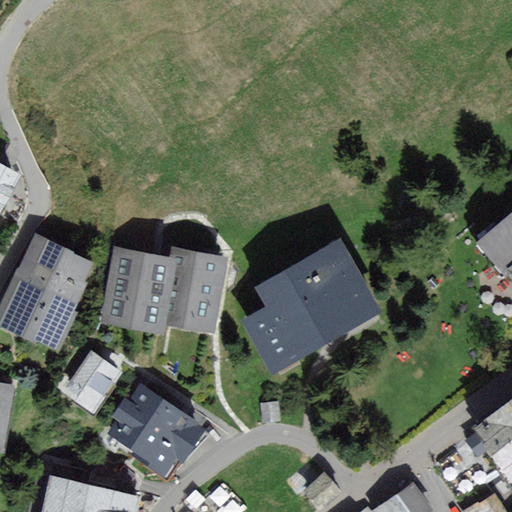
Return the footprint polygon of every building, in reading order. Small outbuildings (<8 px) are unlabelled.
[(0,161),(0,210),(21,173),(0,161)] [(511,284),(511,211),(476,244),(511,284)] [(96,265),(32,234),(0,298),(0,324),(53,350),(96,265)] [(264,308),(240,321),(271,376),(382,313),(340,240),(253,289),(264,308)] [(167,325),(178,257),(114,247),(102,323),(166,334),(167,325)] [(167,325),(213,333),(226,256),(180,249),(178,257),(167,325)] [(91,352),(64,391),(94,412),(122,373),(91,352)] [(14,377),(0,375),(0,453),(2,454),(14,377)] [(140,386),(106,433),(167,477),(201,430),(140,386)] [(511,399),(470,432),(474,438),(431,470),(454,502),(479,483),(484,490),(495,482),(502,490),(507,486),(511,492),(511,399)] [(276,407),(251,409),(253,428),(278,426),(276,407)] [(42,511),(138,511),(141,499),(50,476),(42,511)] [(411,482),(371,511),(427,511),(432,509),(411,482)]
